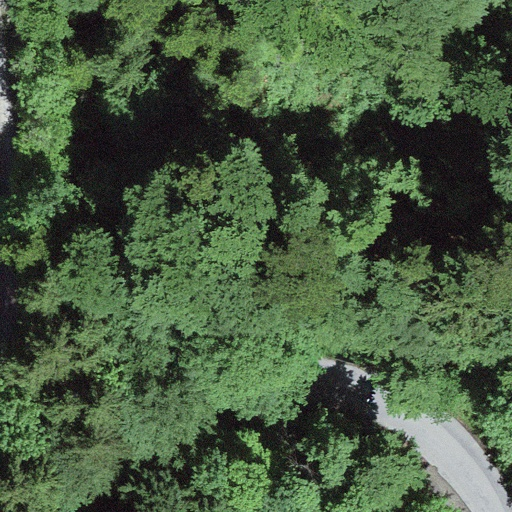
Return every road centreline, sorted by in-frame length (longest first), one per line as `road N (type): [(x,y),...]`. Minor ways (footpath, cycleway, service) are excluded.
road 1 (unclassified): [(497,511),(424,426),(390,403),(324,381),(236,389),(191,405),(129,448),(63,511)]
road 2 (track): [(0,90),(7,139),(0,287)]
